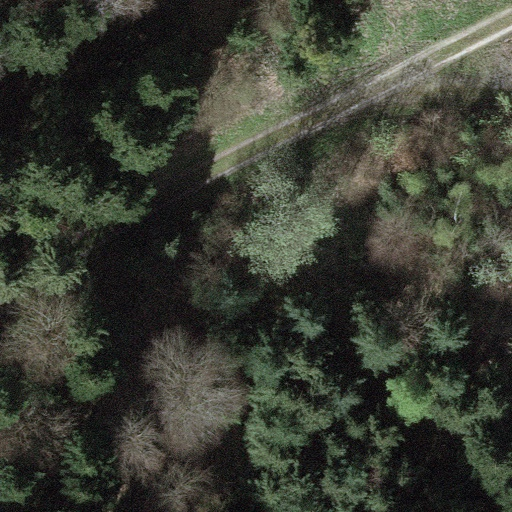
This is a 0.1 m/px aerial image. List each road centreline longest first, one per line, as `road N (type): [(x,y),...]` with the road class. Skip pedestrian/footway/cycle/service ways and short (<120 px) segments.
road 1 (track): [(511,98),(342,98),(140,199),(0,296)]
road 2 (track): [(342,98),(511,15)]
